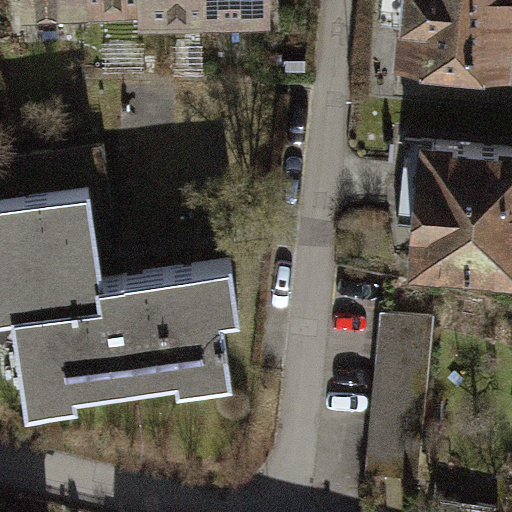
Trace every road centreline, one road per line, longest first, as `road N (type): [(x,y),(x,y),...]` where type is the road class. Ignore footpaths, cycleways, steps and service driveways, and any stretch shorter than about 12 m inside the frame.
road 1 (residential): [(344,0),(286,511)]
road 2 (residential): [(0,456),(226,511)]
